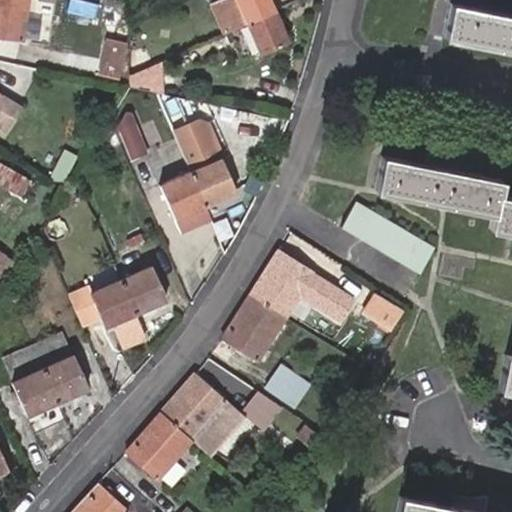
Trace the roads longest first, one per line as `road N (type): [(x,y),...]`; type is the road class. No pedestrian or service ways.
road 1 (residential): [(37,511),(173,361),(230,280),(286,185),(330,63)]
road 2 (residential): [(330,63),(511,99)]
